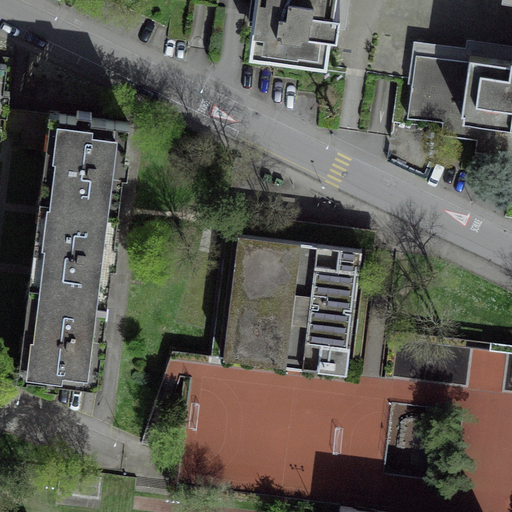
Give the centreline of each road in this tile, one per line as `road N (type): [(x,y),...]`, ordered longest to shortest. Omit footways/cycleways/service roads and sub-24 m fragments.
road 1 (residential): [(511,250),(0,11)]
road 2 (residential): [(0,409),(111,456)]
